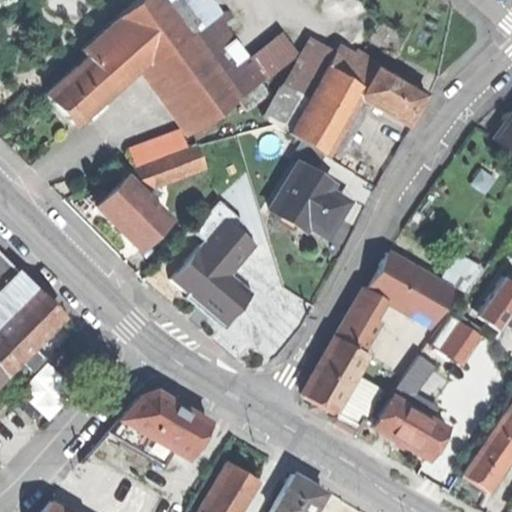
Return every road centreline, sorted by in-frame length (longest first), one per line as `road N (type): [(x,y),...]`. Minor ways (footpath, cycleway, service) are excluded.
road 1 (residential): [(267,414),(403,175),(449,111),(511,47)]
road 2 (residential): [(148,339),(0,511)]
road 3 (secondary): [(148,339),(0,194)]
road 4 (secondary): [(423,511),(356,462),(267,414)]
road 5 (secondary): [(267,414),(148,339)]
